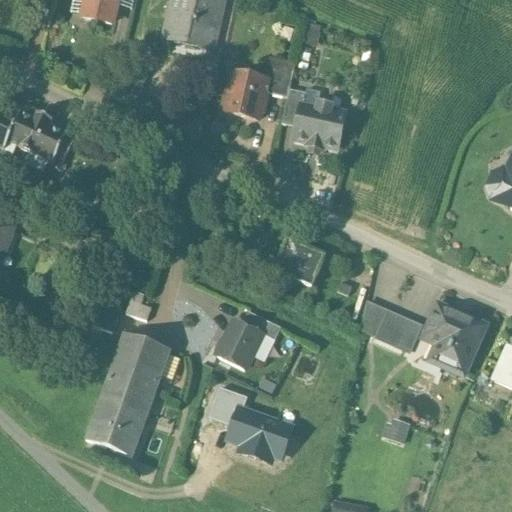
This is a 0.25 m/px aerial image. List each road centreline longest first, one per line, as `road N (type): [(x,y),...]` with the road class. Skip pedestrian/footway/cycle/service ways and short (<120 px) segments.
road 1 (residential): [(0,74),(511,305)]
road 2 (unclassified): [(0,420),(96,511)]
